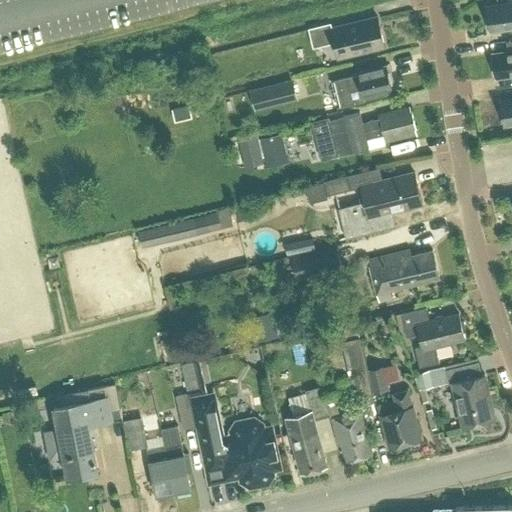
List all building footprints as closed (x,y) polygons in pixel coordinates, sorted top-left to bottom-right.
[(511,1),(486,6),(489,30),(509,27),(510,29),(511,28),(511,1)] [(384,45),(377,16),(330,28),(328,23),(309,28),(314,46),(334,41),(338,56),(384,45)] [(511,48),(509,49),(509,51),(493,53),(496,76),(511,73),(511,48)] [(388,72),(387,65),(356,72),(357,74),(331,80),(337,107),(365,100),(364,97),(393,90),(392,87),(393,84),(391,72),(388,72)] [(291,78),(249,88),(254,109),(296,98),(291,78)] [(511,97),(499,100),(503,124),(511,122),(511,97)] [(189,102),(171,107),(175,119),(193,114),(189,102)] [(411,111),(409,106),(378,114),(379,117),(363,121),(360,111),(329,119),(329,116),(311,121),(321,159),(353,152),(353,151),(369,147),(369,148),(385,143),(385,142),(416,134),(414,127),(415,127),(411,111)] [(260,137),(267,166),(289,161),(282,132),(260,137)] [(244,166),(262,162),(256,134),(238,139),(244,166)] [(423,205),(414,170),(372,180),(372,182),(365,184),(369,200),(376,199),(380,215),(423,205)] [(327,195),(350,189),(347,175),(323,181),(327,195)] [(150,245),(209,230),(221,226),(218,211),(146,228),(150,245)] [(296,278),(342,267),(340,256),(336,245),(291,257),(296,278)] [(411,254),(409,249),(368,259),(377,292),(379,301),(392,298),(390,289),(439,277),(432,249),(411,254)] [(429,320),(426,306),(400,313),(406,337),(419,333),(421,345),(414,347),(419,366),(439,362),(435,346),(465,339),(459,313),(429,320)] [(371,393),(359,335),(356,319),(325,326),(335,375),(348,371),(353,396),(371,393)] [(296,362),(311,359),(306,339),(291,343),(296,362)] [(482,374),(478,361),(445,369),(448,383),(452,382),(463,425),(495,418),(484,373),(482,374)] [(373,393),(390,389),(384,364),(368,368),(373,393)] [(261,369),(241,372),(246,403),(266,399),(261,369)] [(332,417),(339,445),(342,444),(347,460),(373,453),(359,402),(343,407),(342,401),(350,399),(347,388),(343,376),(320,383),(330,418),(332,417)] [(51,458),(64,455),(68,476),(99,470),(90,423),(96,422),(95,416),(121,411),(115,383),(88,388),(88,389),(64,394),(66,405),(54,408),(58,429),(46,431),(51,458)] [(301,473),(327,465),(313,415),(327,411),(320,385),(305,389),(306,391),(290,396),(295,413),(285,415),(290,432),(289,432),(301,473)] [(412,405),(407,389),(393,393),(395,400),(377,405),(389,446),(422,437),(413,405),(412,405)] [(178,404),(183,428),(195,426),(187,392),(176,394),(178,404)] [(233,435),(222,438),(213,395),(194,399),(208,469),(223,466),(226,477),(241,474),(242,478),(251,483),(266,480),(272,472),(271,467),(279,465),(271,428),(263,429),(262,425),(254,419),(237,423),(232,431),(233,435)] [(122,420),(127,448),(147,444),(141,417),(122,420)] [(178,425),(161,429),(165,444),(174,490),(191,487),(186,464),(191,463),(189,451),(184,452),(181,441),(178,425)] [(165,444),(147,448),(157,494),(174,490),(165,444)]
